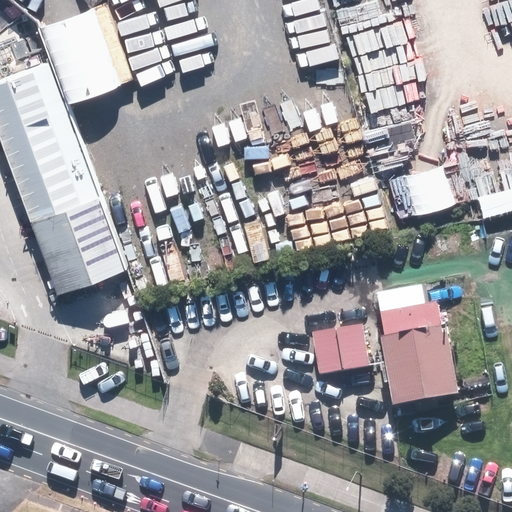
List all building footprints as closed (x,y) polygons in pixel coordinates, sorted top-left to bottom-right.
[(142,7),(104,20),(129,93),(167,80),(142,7)] [(125,270),(47,63),(0,80),(0,144),(57,295),(125,270)] [(429,232),(392,243),(399,263),(435,252),(429,232)] [(479,233),(436,239),(438,255),(481,250),(479,233)] [(460,400),(443,311),(379,323),(396,411),(460,400)] [(368,383),(359,330),(304,340),(313,393),(368,383)]
